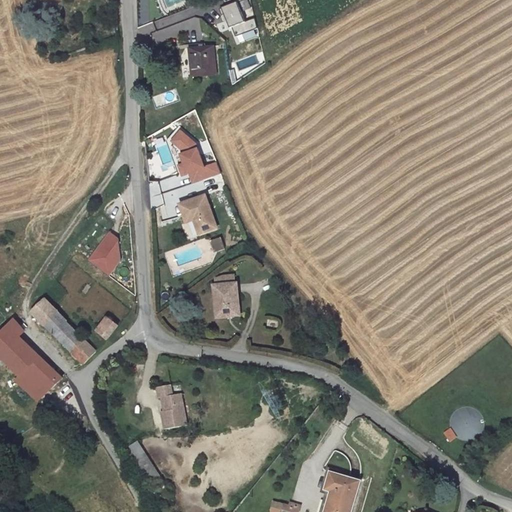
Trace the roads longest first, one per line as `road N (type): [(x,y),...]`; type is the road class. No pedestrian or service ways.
road 1 (unclassified): [(511,505),(473,487),(338,383),(302,367),(167,345),(150,328)]
road 2 (unclassified): [(150,328),(128,0)]
road 3 (unclassified): [(150,328),(91,368),(85,386),(93,420),(144,511)]
